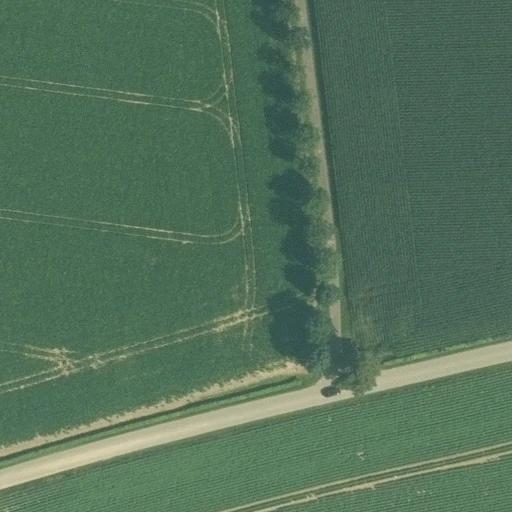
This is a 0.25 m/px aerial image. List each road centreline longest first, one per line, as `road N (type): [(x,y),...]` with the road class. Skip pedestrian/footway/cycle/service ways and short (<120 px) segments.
road 1 (unclassified): [(0,488),(511,354)]
road 2 (unknown): [(296,0),(345,395)]
